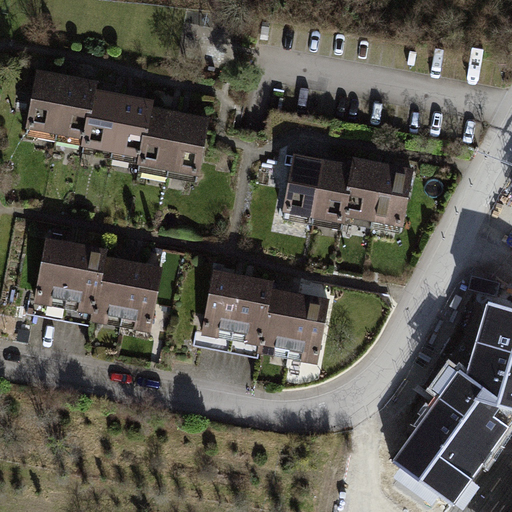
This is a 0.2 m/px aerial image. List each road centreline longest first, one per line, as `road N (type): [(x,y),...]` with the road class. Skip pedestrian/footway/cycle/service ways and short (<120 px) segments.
road 1 (residential): [(511,136),(385,378),(362,401),(310,420),(0,365)]
road 2 (unknown): [(385,378),(380,420),(395,439),(427,456),(511,476)]
